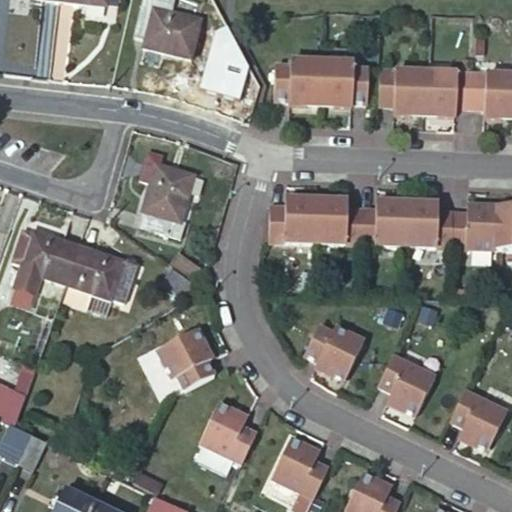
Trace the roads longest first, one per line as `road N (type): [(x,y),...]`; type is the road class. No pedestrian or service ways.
road 1 (unclassified): [(262,154),(240,259),(253,334),(275,368),(302,398),(511,502)]
road 2 (residential): [(0,94),(188,123),(262,154)]
road 3 (residential): [(262,154),(511,166)]
